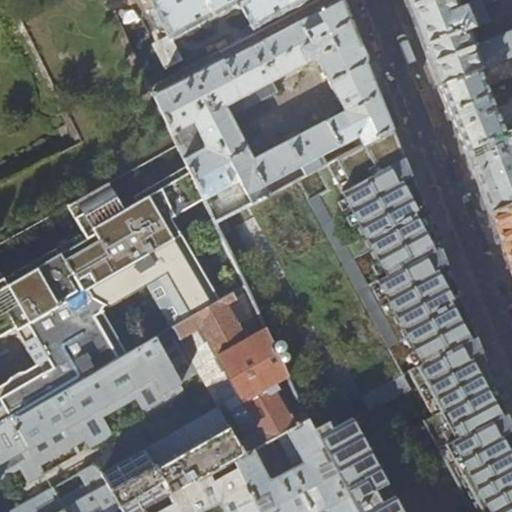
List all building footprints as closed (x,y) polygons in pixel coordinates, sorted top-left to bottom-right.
[(392,130),(369,72),(340,0),(321,0),(150,88),(176,144),(212,218),(214,223),(223,218),(248,205),(297,180),(315,170),(392,130)] [(156,0),(163,13),(164,12),(173,31),(235,0),(244,0),(256,23),(300,0),(156,0)] [(511,55),(511,0),(404,0),(411,17),(439,86),(511,55)] [(144,24),(138,26),(144,39),(149,36),(144,24)] [(165,69),(184,60),(172,34),(153,42),(165,69)] [(464,150),(511,129),(511,55),(439,86),(453,122),(464,150)] [(58,130),(64,141),(72,137),(67,126),(58,130)] [(511,203),(511,129),(464,150),(477,180),(490,213),(511,203)] [(432,415),(422,420),(471,511),(511,511),(511,427),(497,389),(486,362),(463,305),(450,274),(427,217),(415,187),(392,130),(315,170),(326,190),(307,200),(297,180),(248,205),(335,369),(343,365),(369,411),(410,389),(388,348),(407,338),(421,363),(407,370),(432,415)] [(180,237),(212,218),(176,144),(0,242),(0,341),(17,331),(180,237)] [(511,203),(490,213),(508,259),(511,268),(511,203)] [(220,235),(229,231),(223,218),(214,223),(220,235)] [(0,428),(126,354),(102,312),(147,286),(172,328),(217,301),(180,237),(17,331),(38,370),(17,384),(9,386),(0,391),(0,428)] [(217,301),(172,328),(126,354),(0,428),(0,511),(138,511),(144,509),(167,496),(209,473),(235,459),(307,420),(276,355),(268,337),(244,286),(217,301)] [(268,337),(276,355),(285,351),(277,333),(268,337)] [(333,410),(348,402),(340,387),(325,395),(333,410)] [(401,511),(351,417),(330,428),(327,421),(312,429),(354,511),(401,511)] [(354,511),(312,429),(307,420),(235,459),(239,467),(259,511),(354,511)] [(259,511),(239,467),(213,482),(209,473),(167,496),(172,505),(157,511),(259,511)]
